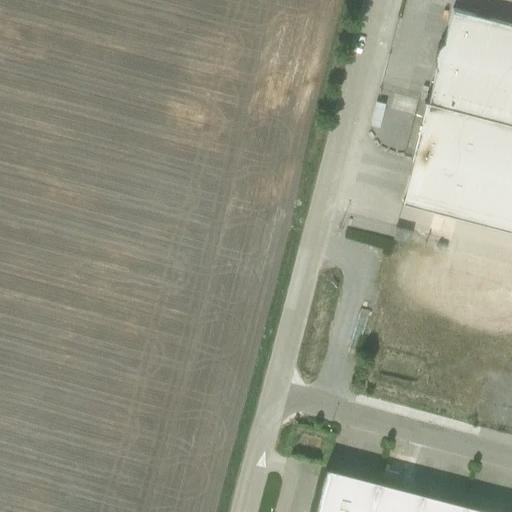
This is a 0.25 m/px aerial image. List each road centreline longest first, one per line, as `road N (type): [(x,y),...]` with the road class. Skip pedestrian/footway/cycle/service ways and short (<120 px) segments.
road 1 (unclassified): [(272,393),(375,0)]
road 2 (unclassified): [(272,393),(511,456)]
road 3 (unclassified): [(241,511),(272,393)]
